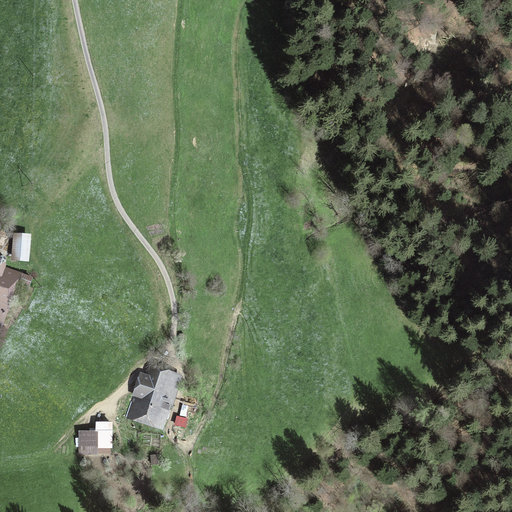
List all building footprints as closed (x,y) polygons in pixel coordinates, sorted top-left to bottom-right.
[(14,259),(27,260),(29,238),(16,237),(14,259)] [(20,273),(0,266),(0,321),(3,322),(20,273)] [(176,380),(173,380),(174,378),(149,370),(139,377),(133,394),(137,396),(129,419),(134,421),(135,416),(158,423),(162,412),(165,413),(168,406),(170,407),(176,388),(176,380)] [(195,413),(198,397),(184,395),(181,411),(195,413)] [(98,424),(96,432),(79,432),(80,453),(96,453),(96,447),(110,447),(110,424),(98,424)]
